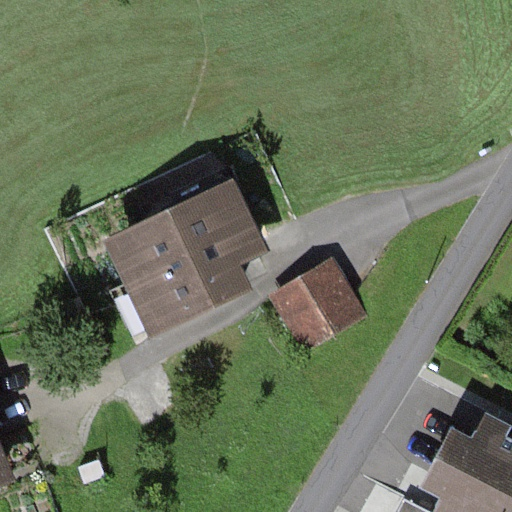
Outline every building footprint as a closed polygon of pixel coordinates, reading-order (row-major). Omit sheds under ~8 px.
[(247,194),(116,248),(158,352),(261,310),(250,282),(278,270),(247,194)] [(349,264),(287,299),(316,350),(378,316),(349,264)] [(0,427),(0,497),(24,489),(0,427)] [(511,511),(511,439),(487,428),(445,511),(511,511)] [(422,511),(401,501),(395,511),(422,511)]
